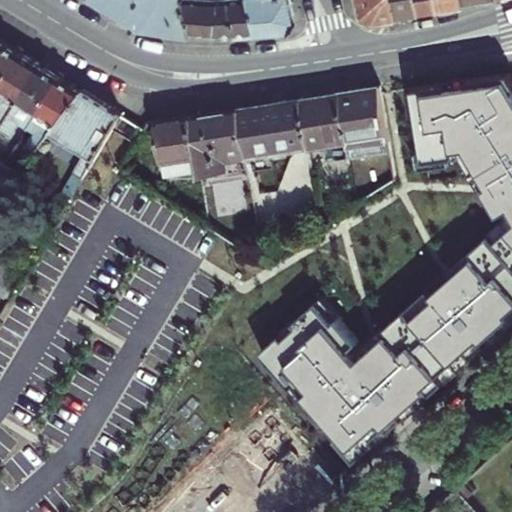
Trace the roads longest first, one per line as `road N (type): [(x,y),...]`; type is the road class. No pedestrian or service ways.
road 1 (secondary): [(339,58),(172,75),(122,60),(19,0)]
road 2 (residential): [(359,511),(511,377)]
road 3 (secondary): [(511,10),(370,53)]
road 4 (secondary): [(370,53),(511,38)]
